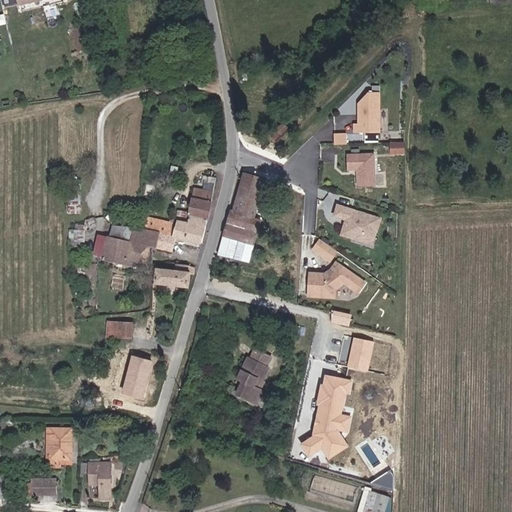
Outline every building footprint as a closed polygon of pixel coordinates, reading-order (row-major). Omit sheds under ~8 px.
[(302,106),(309,112),(321,100),(314,94),(302,106)] [(388,137),(389,97),(378,97),(367,108),(367,128),(363,128),(363,137),(388,137)] [(356,149),(355,139),(343,139),(343,149),(356,149)] [(412,159),(412,149),(400,149),(400,159),(412,159)] [(383,190),(382,158),(356,159),(356,174),(366,174),(368,177),(365,179),(365,190),(383,190)] [(264,221),(258,219),(270,181),(253,176),(242,213),(237,212),(225,257),(253,264),(264,221)] [(207,223),(211,204),(213,192),(195,189),(188,219),(207,223)] [(381,243),(388,223),(345,209),(342,220),(353,224),(348,239),(366,245),(372,240),(381,243)] [(179,225),(207,232),(208,223),(207,223),(188,219),(180,217),(179,225)] [(162,236),(176,239),(179,225),(148,218),(145,232),(162,236)] [(176,239),(204,246),(207,232),(179,225),(176,239)] [(137,263),(146,265),(151,249),(160,250),(162,236),(145,232),(133,229),(132,231),(124,230),(121,241),(107,239),(102,261),(135,268),(137,263)] [(173,253),(176,239),(162,236),(160,250),(173,253)] [(379,249),(381,243),(372,240),(366,245),(379,249)] [(345,256),(329,244),(321,254),(337,266),(345,256)] [(341,275),(345,269),(343,267),(338,274),(331,278),(332,280),(341,275)] [(154,286),(190,290),(197,271),(183,269),(182,274),(156,271),(154,286)] [(341,294),(351,288),(365,298),(372,288),(345,269),(341,275),(332,280),(331,278),(317,277),(315,299),(340,302),(341,294)] [(111,338),(135,339),(136,324),(112,324),(111,338)] [(373,370),(376,339),(355,337),(352,368),(373,370)] [(272,366),(269,365),(273,355),(256,349),(253,360),(250,359),(242,382),(249,384),(243,399),(252,401),(253,396),(265,398),(267,390),(258,387),(260,380),(267,382),(272,366)] [(120,372),(133,375),(139,358),(125,354),(120,372)] [(128,393),(143,397),(155,363),(139,358),(133,375),(128,393)] [(349,414),(353,377),(327,374),(319,438),(309,437),(307,450),(346,455),(349,431),(353,432),(355,414),(349,414)] [(258,387),(267,390),(269,382),(267,382),(260,380),(258,387)] [(252,401),(263,405),(265,398),(253,396),(252,401)] [(72,458),(73,458),(75,428),(54,427),(52,457),(52,465),(58,466),(58,465),(58,458),(72,458)] [(101,498),(113,498),(115,464),(95,464),(95,486),(101,486),(101,498)] [(31,493),(58,493),(59,478),(31,477),(31,493)] [(383,511),(386,504),(376,501),(372,511),(383,511)]
